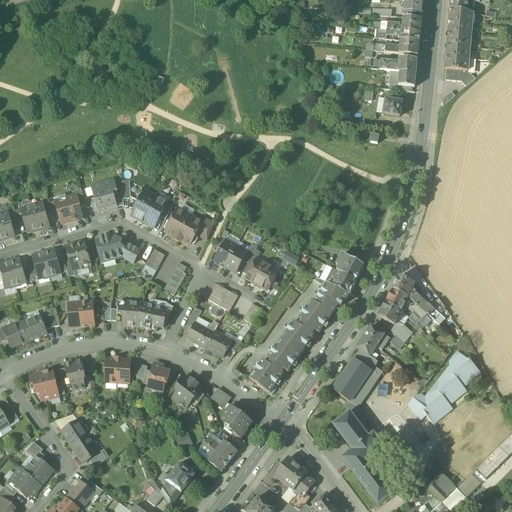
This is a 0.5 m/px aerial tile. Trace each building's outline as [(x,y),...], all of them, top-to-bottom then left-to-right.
[(421,17),(423,1),(410,0),(405,0),(406,0),(404,15),(421,17)] [(450,0),(450,9),(468,13),(469,2),(468,0),(471,0),(471,2),(480,4),(480,0),(450,0)] [(304,3),(296,3),(296,11),(304,11),(304,3)] [(450,9),(449,23),(472,25),(473,14),(468,13),(450,9)] [(403,19),(402,27),(402,32),(420,34),(421,21),(403,19)] [(448,29),(447,34),(471,36),(472,25),(449,23),(448,29)] [(387,31),(402,32),(402,27),(400,27),(400,25),(388,24),(387,31)] [(386,40),(386,37),(387,31),(381,31),(379,31),(378,39),(386,40)] [(401,37),(401,42),(419,44),(420,34),(402,32),(401,37)] [(328,34),(312,33),(312,39),(327,41),(328,34)] [(447,34),(446,46),(470,48),(471,36),(447,34)] [(417,57),(419,44),(401,42),(400,50),(400,55),(417,57)] [(373,52),(385,54),(386,46),(374,45),(373,52)] [(398,48),(386,46),(385,54),(400,55),(400,50),(398,50),(398,48)] [(446,46),(445,58),(469,60),(470,48),(446,46)] [(468,72),(469,60),(445,58),(444,70),(446,70),(452,71),(457,71),(462,72),(468,72)] [(399,64),(398,73),(416,74),(417,61),(399,59),(399,64)] [(476,61),(469,60),(468,72),(471,75),(475,75),(476,61)] [(372,61),(372,63),(372,64),(374,64),(374,71),(380,71),(381,62),(372,61)] [(391,72),(398,73),(399,64),(381,62),(380,71),(391,72)] [(389,86),(398,87),(400,73),(398,73),(391,72),(389,86)] [(468,72),(462,72),(461,82),(466,88),(475,80),(471,75),(468,72)] [(414,88),(416,74),(398,73),(400,73),(398,87),(401,87),(413,88),(414,88)] [(364,102),(372,103),(373,92),(365,93),(364,102)] [(442,108),(443,108),(455,97),(451,93),(443,100),(442,108)] [(383,115),(385,100),(379,99),(376,114),(383,115)] [(383,115),(400,118),(402,103),(385,100),(383,115)] [(94,207),(96,215),(118,209),(117,209),(114,197),(117,197),(117,196),(115,190),(116,189),(114,181),(92,187),(95,200),(90,201),(92,207),(94,207)] [(122,183),(123,195),(123,201),(129,200),(131,198),(130,182),(122,183)] [(77,199),(80,209),(86,207),(81,190),(74,192),(77,200),(77,199)] [(156,203),(158,200),(159,198),(145,190),(141,196),(142,196),(143,196),(156,203)] [(162,194),(159,200),(167,205),(170,199),(162,194)] [(54,198),(56,204),(56,205),(67,202),(65,195),(54,198)] [(123,207),(123,201),(123,195),(117,196),(117,197),(114,197),(117,209),(123,207)] [(147,221),(156,226),(160,218),(167,205),(159,200),(158,200),(156,203),(143,196),(142,196),(141,196),(140,195),(139,196),(136,201),(136,203),(138,204),(131,217),(145,225),(147,221)] [(58,213),(61,224),(83,219),(80,209),(77,199),(77,200),(67,202),(56,205),(58,213)] [(19,205),(20,211),(32,208),(30,202),(19,205)] [(44,205),(47,216),(52,215),(50,205),(49,203),(44,205)] [(50,205),(52,215),(58,213),(56,205),(56,204),(50,205)] [(0,207),(0,216),(9,214),(6,205),(0,207)] [(44,205),(32,208),(38,231),(50,228),(47,216),(44,205)] [(160,218),(165,221),(173,208),(167,205),(160,218)] [(183,205),(180,212),(179,215),(188,220),(189,218),(190,217),(191,218),(195,212),(183,205)] [(27,234),(38,231),(32,208),(20,211),(24,222),(27,234)] [(20,211),(15,213),(18,224),(24,222),(20,211)] [(181,243),(188,247),(190,246),(196,236),(202,224),(191,218),(190,217),(189,218),(188,220),(179,215),(180,212),(179,211),(177,212),(166,233),(166,235),(173,238),(174,238),(176,239),(175,241),(181,244),(181,243)] [(12,226),(18,224),(15,213),(9,214),(12,226)] [(9,214),(0,216),(0,227),(4,240),(15,237),(12,226),(9,214)] [(196,236),(205,241),(213,225),(204,220),(202,224),(196,236)] [(96,242),(101,259),(110,256),(113,258),(114,260),(124,257),(125,260),(134,265),(140,252),(127,245),(122,247),(121,241),(118,242),(115,240),(114,237),(109,238),(109,236),(100,239),(100,241),(96,242)] [(226,242),(237,248),(240,241),(230,236),(227,241),(226,242)] [(216,248),(221,251),(226,242),(227,241),(222,237),(216,248)] [(215,263),(225,269),(237,248),(226,242),(221,251),(215,263)] [(70,260),(73,271),(74,271),(90,267),(90,265),(91,264),(90,259),(88,258),(84,243),(67,248),(70,260)] [(247,253),(237,248),(225,269),(236,275),(243,262),(247,253)] [(256,250),(254,254),(252,258),(257,261),(261,253),(256,250)] [(55,251),(43,254),(50,278),(61,274),(58,263),(55,251)] [(154,251),(151,256),(162,262),(165,257),(154,251)] [(243,262),(248,265),(252,258),(254,254),(248,251),(247,253),(243,262)] [(295,268),(300,259),(286,252),(281,260),(295,268)] [(38,281),(50,278),(43,254),(32,258),(35,269),(38,281)] [(339,268),(337,272),(341,275),(357,283),(359,278),(364,267),(342,255),(336,266),(339,268)] [(159,267),(162,262),(151,256),(148,262),(159,267)] [(257,261),(252,258),(248,265),(243,274),(248,277),(257,261)] [(70,260),(64,261),(67,273),(69,279),(75,277),(74,271),(73,271),(70,260)] [(20,261),(9,264),(15,287),(27,284),(23,272),(20,261)] [(61,274),(67,273),(64,261),(58,263),(61,274)] [(262,289),(267,292),(278,272),(270,268),(257,261),(248,277),(246,280),(254,284),(255,284),(262,288),(262,289)] [(270,268),(278,272),(282,265),(274,261),(270,268)] [(148,262),(145,267),(156,273),(159,267),(148,262)] [(0,266),(0,277),(0,279),(3,290),(15,287),(9,264),(0,266)] [(176,270),(184,274),(187,269),(179,265),(176,270)] [(90,267),(74,271),(75,277),(76,279),(92,275),(90,267)] [(145,267),(143,272),(153,278),(156,273),(145,267)] [(326,284),(333,270),(327,267),(320,280),(326,284)] [(35,269),(29,271),(32,282),(38,281),(35,269)] [(176,270),(173,275),(183,281),(186,276),(184,274),(176,270)] [(327,284),(332,287),(336,279),(339,280),(341,275),(337,272),(333,270),(326,284),(327,284)] [(27,284),(32,282),(29,271),(23,272),(27,284)] [(150,283),(153,278),(143,272),(140,277),(150,283)] [(61,274),(50,278),(51,284),(63,280),(61,274)] [(180,286),(183,281),(173,275),(170,280),(180,286)] [(357,283),(341,275),(339,280),(336,279),(332,287),(349,296),(354,288),(356,283),(357,283)] [(400,277),(393,291),(408,299),(427,316),(432,321),(434,322),(440,316),(431,309),(412,291),(415,285),(400,277)] [(144,284),(139,279),(134,284),(139,289),(144,284)] [(177,292),(180,286),(170,280),(167,286),(177,292)] [(341,308),(349,296),(332,287),(327,284),(314,303),(312,301),(298,320),(302,322),(299,326),(293,322),(267,358),(271,361),(268,365),(262,361),(249,380),(272,396),(277,388),(275,387),(283,376),(281,374),(284,370),(288,373),(314,337),(312,335),(315,331),(319,335),(336,310),(339,306),(341,308)] [(175,297),(177,292),(167,286),(164,291),(175,297)] [(214,291),(224,297),(227,292),(217,286),(214,291)] [(15,287),(3,290),(5,297),(17,294),(15,287)] [(286,308),(288,309),(299,295),(290,289),(279,303),(286,308)] [(211,296),(221,302),(224,297),(214,291),(211,296)] [(393,291),(387,301),(402,309),(405,304),(407,306),(406,306),(407,307),(412,312),(412,313),(413,314),(421,322),(427,316),(408,299),(393,291)] [(224,297),(235,303),(238,297),(227,292),(224,297)] [(208,301),(219,307),(221,302),(211,296),(208,301)] [(70,305),(80,304),(80,297),(69,298),(70,305)] [(221,302),(232,308),(235,303),(224,297),(221,302)] [(431,309),(440,316),(445,310),(439,300),(431,309)] [(164,310),(167,305),(167,304),(155,301),(154,307),(164,310)] [(250,339),(259,345),(286,308),(279,303),(277,301),(250,339)] [(387,301),(386,304),(401,312),(402,309),(387,301)] [(219,307),(229,313),(232,308),(221,302),(219,307)] [(92,303),(80,304),(82,328),(94,327),(92,303)] [(122,327),(138,329),(142,305),(120,303),(119,309),(117,309),(117,311),(117,316),(121,316),(123,318),(122,327)] [(70,329),(82,328),(80,304),(70,305),(68,305),(70,329)] [(403,314),(401,312),(386,304),(378,317),(395,326),(396,325),(403,314)] [(138,329),(157,333),(158,329),(164,330),(166,319),(163,318),(165,310),(164,310),(154,307),(142,305),(138,329)] [(166,319),(164,330),(174,308),(167,305),(164,310),(165,310),(163,318),(166,319)] [(249,311),(259,316),(262,311),(252,305),(249,311)] [(50,311),(51,317),(54,329),(59,327),(55,310),(50,311)] [(187,326),(193,329),(195,325),(196,325),(199,319),(202,314),(194,310),(187,326)] [(246,316),(257,322),(259,316),(249,311),(246,316)] [(33,320),(21,325),(28,343),(47,336),(46,332),(41,320),(40,318),(38,313),(31,316),(33,320)] [(403,314),(396,325),(398,326),(403,327),(404,327),(409,319),(403,314)] [(410,320),(416,327),(417,326),(419,324),(421,322),(413,314),(409,319),(410,320)] [(243,321),(254,327),(257,322),(246,316),(243,321)] [(421,322),(419,324),(425,329),(432,321),(427,316),(421,322)] [(46,332),(54,329),(51,317),(41,320),(46,332)] [(445,321),(441,318),(436,324),(439,327),(445,321)] [(212,326),(199,319),(196,325),(214,335),(215,333),(219,325),(214,322),(212,326)] [(10,350),(28,343),(21,325),(21,323),(3,331),(2,331),(6,342),(10,350)] [(187,340),(205,350),(214,335),(196,325),(195,325),(193,329),(187,340)] [(251,329),(246,325),(239,335),(244,339),(251,329)] [(391,332),(396,337),(404,344),(413,335),(404,327),(403,327),(398,326),(396,325),(395,326),(391,332)] [(369,358),(376,348),(384,336),(371,327),(363,339),(356,349),(369,358)] [(232,342),(225,338),(215,333),(214,335),(205,350),(223,360),(228,350),(232,342)] [(384,336),(376,348),(382,352),(390,340),(384,336)] [(398,351),(404,344),(396,337),(390,344),(398,351)] [(228,350),(235,354),(242,343),(234,338),(232,342),(228,350)] [(348,402),(358,409),(382,374),(374,368),(377,363),(360,351),(354,360),(333,390),(332,391),(348,402)] [(426,417),(433,425),(446,414),(443,410),(460,396),(457,393),(474,379),(471,375),(477,370),(469,360),(468,361),(458,353),(449,364),(451,365),(424,399),(420,395),(414,400),(413,399),(408,405),(415,413),(420,409),(426,417)] [(105,384),(117,384),(119,361),(107,360),(105,384)] [(131,361),(119,361),(117,384),(129,385),(131,361)] [(68,381),(70,393),(85,390),(85,389),(84,378),(83,372),(83,371),(81,362),(64,366),(65,370),(68,381)] [(137,378),(144,380),(146,372),(147,368),(136,365),(133,377),(137,378)] [(148,391),(153,392),(162,395),(165,383),(167,383),(169,374),(161,373),(163,368),(154,366),(152,374),(149,387),(148,391)] [(59,371),(62,383),(68,381),(65,370),(59,371)] [(39,395),(41,403),(44,402),(50,401),(51,400),(51,399),(59,397),(56,385),(54,373),(49,374),(48,372),(37,375),(29,380),(30,384),(31,388),(34,387),(36,396),(39,395)] [(152,374),(146,372),(144,380),(143,385),(149,387),(152,374)] [(179,405),(186,410),(189,406),(200,392),(202,389),(189,379),(188,380),(185,377),(179,384),(179,387),(176,392),(176,395),(173,400),(173,401),(178,405),(179,405)] [(26,386),(39,405),(44,402),(41,403),(39,395),(36,396),(34,387),(31,388),(30,384),(26,386)] [(56,385),(59,397),(65,396),(62,384),(56,385)] [(211,399),(224,409),(230,400),(218,391),(211,399)] [(189,406),(194,410),(195,408),(204,396),(200,392),(189,406)] [(51,400),(50,401),(51,407),(61,404),(59,397),(51,399),(51,400)] [(381,439),(358,409),(348,402),(344,407),(349,414),(350,414),(369,439),(374,435),(379,441),(381,439)] [(11,410),(8,405),(0,410),(0,414),(1,417),(11,410)] [(235,436),(241,440),(248,431),(247,431),(252,424),(231,407),(222,418),(227,422),(225,425),(234,432),(233,434),(235,436)] [(420,409),(415,413),(421,421),(426,417),(420,409)] [(14,415),(11,410),(1,417),(5,422),(14,415)] [(0,431),(8,427),(5,422),(1,417),(0,414),(0,431)] [(377,505),(378,506),(394,494),(370,463),(386,451),(379,441),(374,435),(369,439),(350,414),(349,414),(334,426),(353,451),(349,454),(354,460),(347,465),(377,505)] [(18,420),(14,415),(5,422),(8,427),(18,420)] [(55,422),(62,433),(78,422),(74,416),(55,422)] [(8,427),(9,429),(19,423),(18,420),(8,427)] [(62,433),(72,448),(88,438),(78,422),(62,433)] [(8,427),(0,431),(0,433),(3,437),(11,432),(9,429),(8,427)] [(31,441),(27,435),(22,438),(26,444),(31,441)] [(181,438),(185,449),(193,446),(188,435),(181,438)] [(212,435),(209,438),(220,447),(223,444),(212,435)] [(511,435),(476,471),(485,481),(511,454),(511,435)] [(232,440),(241,447),(244,443),(241,440),(235,436),(232,440)] [(99,454),(88,438),(72,448),(83,465),(89,461),(99,455),(99,454)] [(185,449),(181,438),(175,440),(180,451),(185,449)] [(205,444),(216,452),(220,447),(209,438),(205,444)] [(223,444),(220,447),(216,452),(229,463),(237,453),(224,442),(223,444)] [(37,458),(42,462),(45,458),(41,454),(43,451),(34,444),(26,453),(30,457),(35,460),(37,458)] [(201,450),(211,458),(216,452),(205,444),(201,450)] [(211,458),(201,450),(198,453),(209,462),(211,458)] [(89,461),(94,469),(109,459),(104,451),(99,454),(99,455),(89,461)] [(229,463),(216,452),(211,458),(209,462),(208,463),(221,473),(229,463)] [(342,459),(347,465),(354,460),(349,454),(342,459)] [(30,457),(20,469),(24,473),(35,460),(30,457)] [(35,460),(24,473),(41,487),(54,472),(42,462),(37,458),(35,460)] [(293,492),(294,492),(306,476),(308,474),(291,460),(287,461),(274,477),(289,488),(293,492)] [(179,467),(170,479),(167,483),(168,483),(181,493),(184,489),(186,490),(191,483),(190,482),(193,477),(190,475),(192,471),(182,464),(179,467)] [(32,499),(41,487),(24,473),(20,469),(14,476),(9,483),(7,485),(17,493),(25,500),(29,496),(32,499)] [(9,483),(14,476),(10,472),(4,479),(9,483)] [(426,489),(441,504),(456,490),(441,474),(426,489)] [(166,486),(168,483),(167,483),(170,479),(164,475),(159,481),(166,486)] [(295,500),(304,507),(305,505),(310,499),(306,495),(315,483),(306,476),(294,492),(293,492),(292,494),(297,497),(295,500)] [(456,490),(466,500),(480,485),(471,476),(457,490),(456,490)] [(66,500),(80,511),(82,507),(84,508),(90,501),(89,500),(93,494),(84,486),(78,481),(72,488),(75,490),(66,500)] [(93,494),(98,498),(103,493),(88,481),(84,486),(93,494)] [(154,493),(157,489),(152,481),(147,484),(154,493)] [(166,486),(160,493),(163,498),(170,508),(181,493),(168,483),(166,486)] [(7,485),(3,490),(13,498),(17,493),(7,485)] [(289,505),(293,499),(295,500),(297,497),(292,494),(293,492),(289,488),(281,499),(289,505)] [(15,499),(13,498),(3,490),(3,489),(0,492),(0,499),(2,501),(2,500),(9,506),(15,499)] [(155,508),(163,498),(160,493),(157,489),(154,493),(147,502),(155,508)] [(449,511),(453,511),(466,500),(456,490),(441,504),(449,511)] [(93,504),(98,498),(93,494),(89,500),(90,501),(93,504)] [(337,511),(334,507),(325,496),(312,506),(313,506),(317,511),(337,511)] [(246,511),(273,511),(275,510),(258,498),(246,511)] [(293,499),(289,505),(298,511),(300,511),(304,507),(295,500),(293,499)] [(2,501),(0,502),(0,511),(12,511),(14,510),(9,506),(2,500),(2,501)] [(62,506),(69,511),(78,511),(80,511),(66,500),(62,506)]
